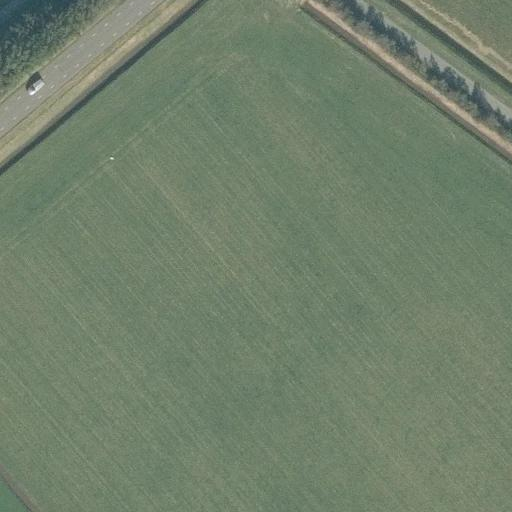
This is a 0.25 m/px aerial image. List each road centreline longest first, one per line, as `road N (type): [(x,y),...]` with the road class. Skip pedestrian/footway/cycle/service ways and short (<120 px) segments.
road 1 (unclassified): [(511,118),(354,0)]
road 2 (tertiary): [(0,125),(148,0)]
